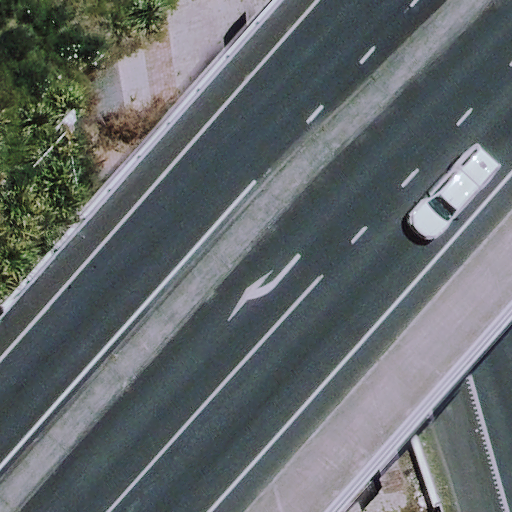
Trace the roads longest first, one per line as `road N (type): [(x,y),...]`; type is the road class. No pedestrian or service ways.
road 1 (primary): [(511,88),(117,511)]
road 2 (primary): [(0,406),(375,0)]
